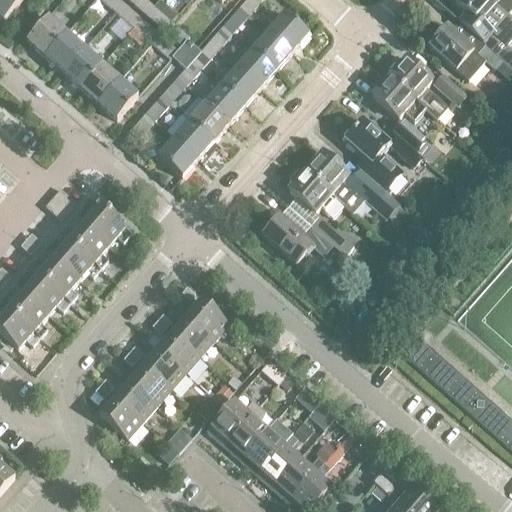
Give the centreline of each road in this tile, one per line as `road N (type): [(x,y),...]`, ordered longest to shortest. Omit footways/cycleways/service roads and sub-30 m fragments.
road 1 (unclassified): [(507,511),(193,237)]
road 2 (residential): [(193,237),(365,40)]
road 3 (residential): [(71,423),(67,380),(193,237)]
road 4 (residential): [(83,144),(193,237)]
